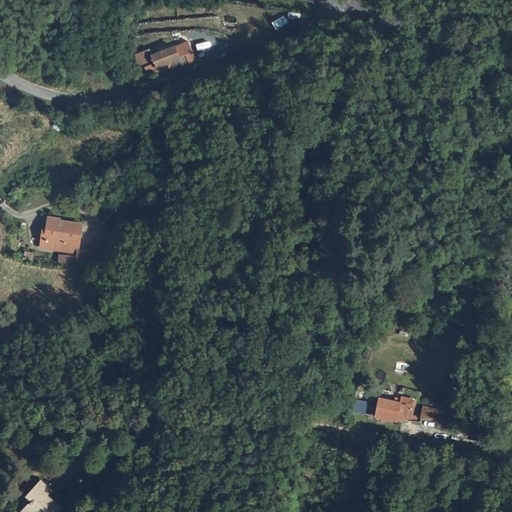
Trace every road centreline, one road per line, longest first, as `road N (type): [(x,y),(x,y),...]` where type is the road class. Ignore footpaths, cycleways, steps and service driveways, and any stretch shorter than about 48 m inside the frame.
road 1 (track): [(511,463),(143,399),(0,391)]
road 2 (unclassified): [(339,3),(252,57),(158,94),(69,102),(0,73)]
road 3 (secondary): [(511,71),(339,3)]
